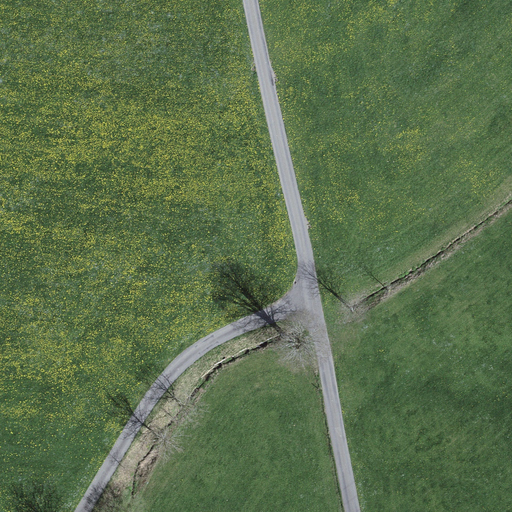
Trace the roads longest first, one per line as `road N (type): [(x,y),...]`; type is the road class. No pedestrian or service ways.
road 1 (unclassified): [(83,511),(182,365),(210,340),(313,297)]
road 2 (unclassified): [(313,297),(250,0)]
road 3 (unclassified): [(353,511),(313,297)]
